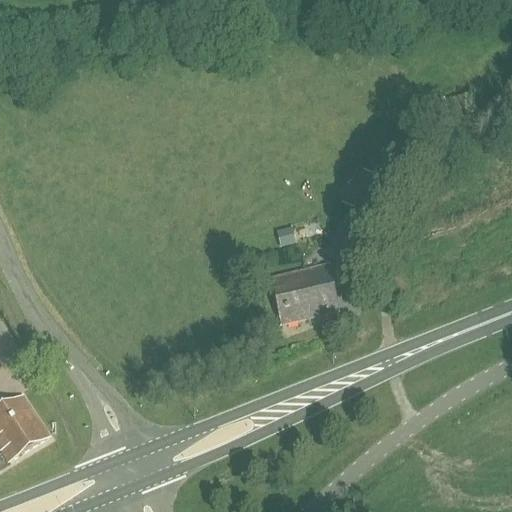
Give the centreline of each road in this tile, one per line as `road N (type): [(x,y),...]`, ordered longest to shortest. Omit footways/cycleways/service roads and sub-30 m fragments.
road 1 (secondary): [(138,486),(511,313)]
road 2 (secondary): [(511,311),(127,457)]
road 3 (unclassified): [(127,457),(104,405),(38,318),(0,243)]
road 4 (unclassified): [(309,511),(410,427),(511,365)]
road 5 (secondary): [(127,457),(0,507)]
